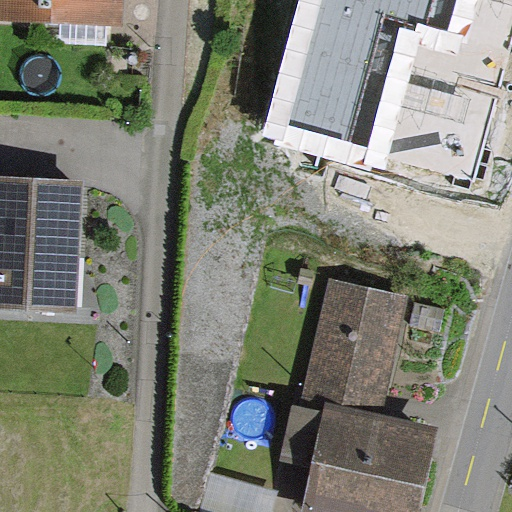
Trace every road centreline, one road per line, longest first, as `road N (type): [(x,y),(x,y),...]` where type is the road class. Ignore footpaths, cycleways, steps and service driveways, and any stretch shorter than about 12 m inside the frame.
road 1 (residential): [(186,0),(147,511)]
road 2 (unclassified): [(511,367),(471,511)]
